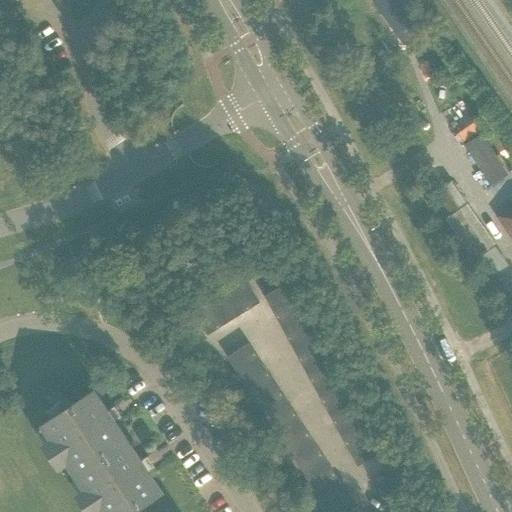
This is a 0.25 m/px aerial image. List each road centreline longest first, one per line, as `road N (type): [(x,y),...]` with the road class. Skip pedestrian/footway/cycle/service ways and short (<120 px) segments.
road 1 (residential): [(0,334),(19,325),(81,326),(145,363),(242,511)]
road 2 (unclassified): [(0,226),(98,189),(265,96)]
road 3 (secondary): [(496,511),(368,246)]
road 4 (secondary): [(368,246),(368,230),(287,83)]
road 5 (secondary): [(265,96),(354,238),(368,246)]
